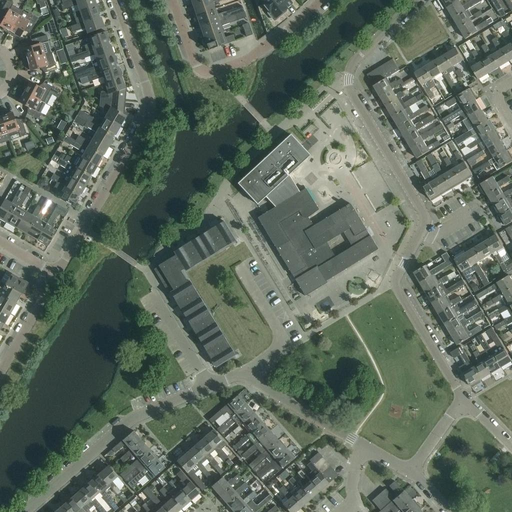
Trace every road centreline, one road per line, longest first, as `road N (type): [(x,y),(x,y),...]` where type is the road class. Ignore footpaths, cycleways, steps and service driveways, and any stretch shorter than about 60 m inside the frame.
road 1 (residential): [(56,275),(150,107),(115,0)]
road 2 (residential): [(415,0),(359,55),(348,80),(423,209),(420,239)]
road 3 (residential): [(25,511),(132,418),(209,386)]
road 4 (residential): [(172,0),(205,74),(255,56),(317,0)]
road 5 (residential): [(420,239),(397,288),(468,401)]
road 6 (residential): [(209,386),(242,376),(358,440)]
